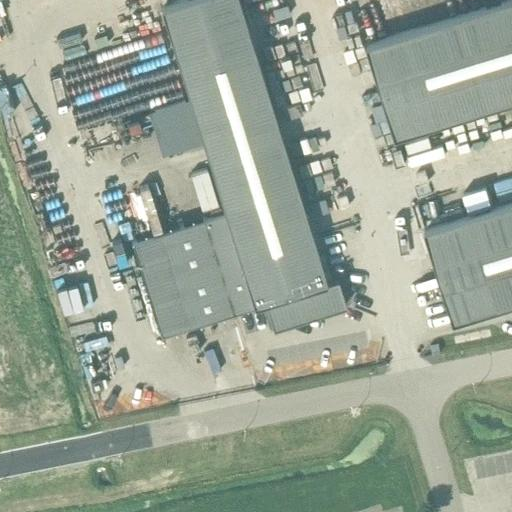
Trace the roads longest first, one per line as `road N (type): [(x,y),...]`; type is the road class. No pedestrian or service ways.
road 1 (unclassified): [(0,464),(412,382)]
road 2 (unknown): [(62,187),(148,350),(184,386),(237,417)]
road 3 (unknown): [(41,0),(23,14),(19,55),(62,187),(145,157)]
road 4 (unknown): [(371,194),(308,0)]
road 5 (unknown): [(95,0),(145,157)]
road 6 (unknown): [(371,194),(511,154)]
road 7 (unclassified): [(451,511),(412,382)]
road 8 (unknown): [(395,303),(266,340)]
